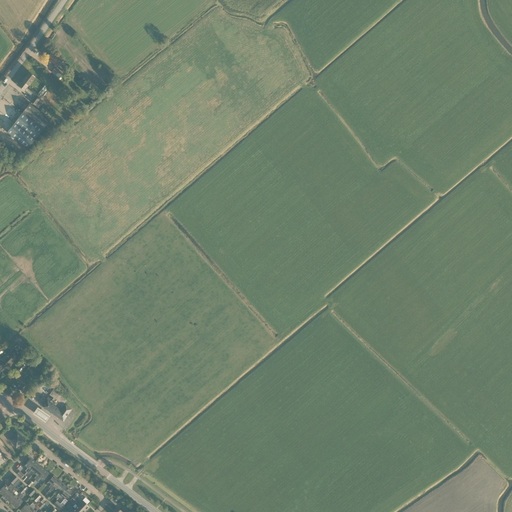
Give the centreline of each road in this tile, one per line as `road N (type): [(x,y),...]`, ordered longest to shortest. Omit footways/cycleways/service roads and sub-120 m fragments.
road 1 (primary): [(157,511),(15,406)]
road 2 (residential): [(0,482),(39,446),(99,494),(98,511)]
